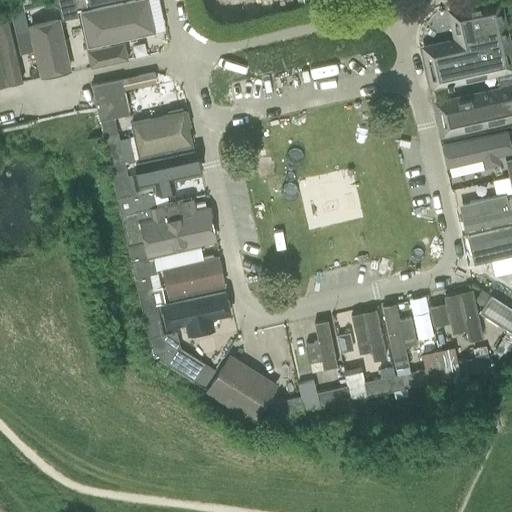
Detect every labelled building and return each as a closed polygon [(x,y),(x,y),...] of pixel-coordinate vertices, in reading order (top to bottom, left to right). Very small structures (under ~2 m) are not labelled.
[(0,5),(0,19),(10,17),(14,33),(27,30),(22,11),(20,0),(0,5)] [(59,8),(62,19),(77,15),(76,11),(72,0),(21,0),(20,0),(22,11),(53,4),(59,8)] [(72,0),(76,11),(80,10),(79,9),(86,7),(84,0),(72,0)] [(148,0),(120,0),(81,10),(89,43),(155,27),(148,0)] [(455,40),(422,48),(431,88),(445,85),(446,87),(452,85),(451,83),(495,73),(511,69),(511,64),(504,30),(498,0),(448,11),(455,40)] [(59,16),(29,23),(40,74),(71,68),(59,16)] [(7,20),(0,21),(0,85),(21,80),(7,20)] [(85,50),(89,68),(112,63),(108,45),(85,50)] [(499,89),(434,103),(442,135),(511,118),(511,69),(495,73),(499,89)] [(155,82),(153,73),(97,85),(97,83),(90,85),(96,111),(98,121),(113,117),(128,114),(123,89),(155,82)] [(173,91),(171,83),(125,94),(129,114),(171,105),(168,92),(173,91)] [(183,113),(128,124),(136,161),(192,149),(183,113)] [(113,117),(98,121),(99,121),(109,167),(124,164),(113,117)] [(494,138),(443,149),(445,164),(498,152),(494,138)] [(194,153),(133,166),(138,191),(199,178),(194,153)] [(109,167),(119,214),(134,211),(155,206),(151,189),(130,194),(124,164),(109,167)] [(471,215),(462,217),(465,231),(511,220),(511,206),(507,207),(504,194),(468,202),(471,215)] [(216,239),(209,212),(195,215),(192,203),(151,212),(154,224),(141,227),(148,254),(216,239)] [(129,258),(129,260),(145,257),(134,211),(119,214),(129,258)] [(511,226),(467,236),(473,262),(509,255),(511,253),(511,226)] [(129,260),(140,308),(155,304),(163,303),(160,291),(152,293),(148,274),(155,273),(151,256),(145,257),(129,260)] [(159,276),(166,304),(224,290),(217,262),(159,276)] [(482,343),(472,293),(444,299),(452,337),(465,335),(468,346),(482,343)] [(230,318),(225,295),(163,309),(168,332),(186,328),(188,339),(214,333),(212,322),(230,318)] [(511,309),(489,295),(478,312),(507,331),(494,351),(500,355),(511,335),(511,309)] [(155,304),(140,308),(151,355),(181,374),(192,381),(203,363),(179,348),(176,334),(173,332),(162,335),(155,304)] [(399,321),(396,307),(383,310),(395,368),(408,365),(405,349),(417,347),(411,318),(399,321)] [(388,361),(378,312),(352,318),(361,356),(374,353),(376,364),(388,361)] [(311,327),(322,375),(340,371),(329,323),(311,327)] [(489,369),(485,355),(456,361),(453,349),(437,353),(443,380),(489,369)] [(423,368),(393,375),(396,390),(398,389),(399,389),(443,380),(437,353),(431,354),(421,356),(423,368)] [(228,356),(206,390),(253,419),(274,386),(228,356)] [(344,374),(343,374),(346,386),(349,401),(351,400),(366,397),(396,390),(393,375),(391,367),(379,370),(381,378),(363,382),(360,370),(344,374)] [(313,381),(297,384),(299,396),(302,411),(318,407),(349,401),(346,386),(315,393),(313,381)] [(299,396),(268,403),(271,418),(302,411),(299,396)]
